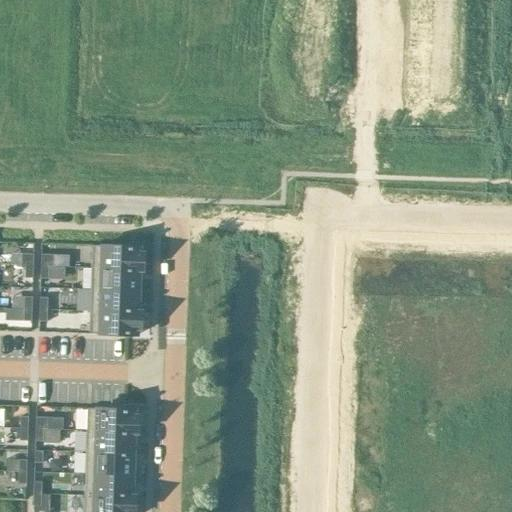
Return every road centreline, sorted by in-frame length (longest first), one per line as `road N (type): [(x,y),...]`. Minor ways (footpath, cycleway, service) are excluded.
road 1 (residential): [(169,511),(178,211)]
road 2 (residential): [(326,221),(307,511)]
road 3 (residential): [(511,230),(326,221)]
road 4 (residential): [(178,211),(0,203)]
road 5 (residential): [(326,221),(178,211)]
